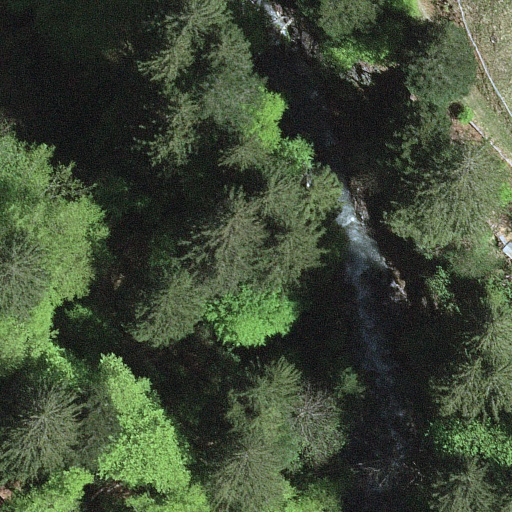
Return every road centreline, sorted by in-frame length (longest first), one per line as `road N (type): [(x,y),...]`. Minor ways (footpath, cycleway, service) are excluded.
road 1 (track): [(511,164),(473,124),(418,0)]
road 2 (track): [(0,259),(68,369)]
